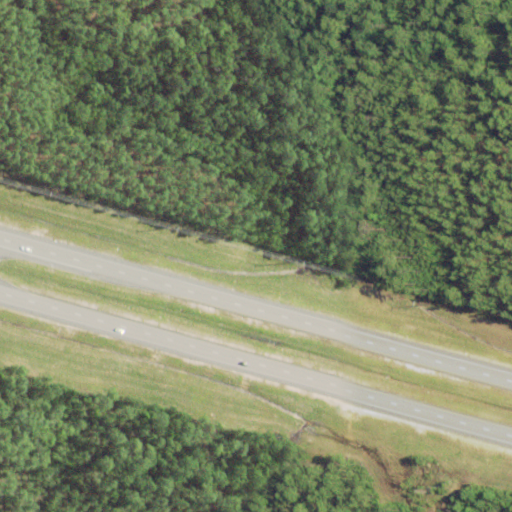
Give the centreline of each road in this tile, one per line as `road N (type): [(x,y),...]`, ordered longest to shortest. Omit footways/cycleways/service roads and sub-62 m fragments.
road 1 (trunk): [(0,291),(511,435)]
road 2 (trunk): [(511,379),(0,235)]
